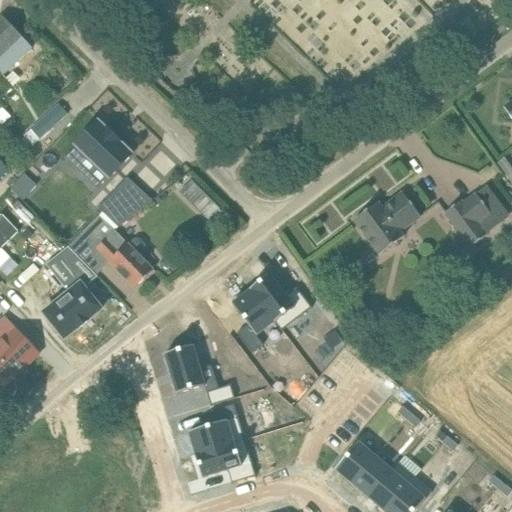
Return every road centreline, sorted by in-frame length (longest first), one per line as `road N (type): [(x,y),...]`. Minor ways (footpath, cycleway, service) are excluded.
road 1 (unclassified): [(271,224),(36,0)]
road 2 (unclassified): [(271,224),(511,40)]
road 3 (residential): [(182,511),(134,331)]
road 4 (unclassified): [(134,331),(271,224)]
road 5 (unclassified): [(0,439),(134,331)]
road 6 (residential): [(194,511),(289,482),(333,511)]
